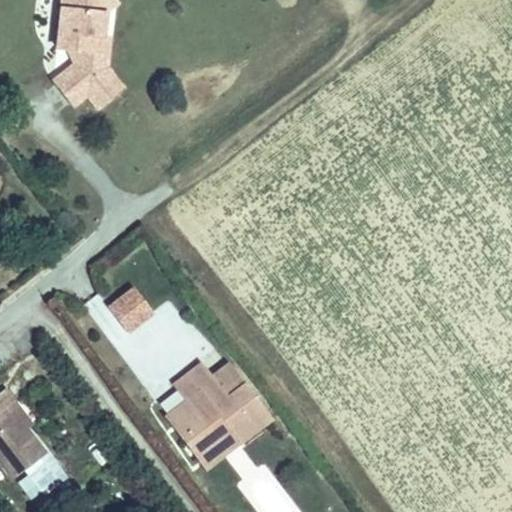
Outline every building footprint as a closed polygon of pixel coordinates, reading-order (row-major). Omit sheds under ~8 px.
[(75,101),(89,90),(101,81),(91,68),(108,54),(110,35),(107,9),(117,0),(64,0),(60,45),(72,47),(72,42),(84,43),(82,57),(77,61),(56,78),(75,101)] [(82,57),(84,43),(72,42),(72,47),(77,61),(82,57)] [(123,85),(107,65),(108,54),(91,68),(101,81),(89,90),(100,104),(123,85)] [(109,307),(126,330),(152,310),(134,287),(109,307)] [(246,379),(231,358),(208,374),(223,396),(246,379)] [(275,418),(246,379),(223,396),(208,374),(201,363),(174,383),(186,400),(198,417),(176,433),(195,458),(231,432),(241,444),(275,418)] [(12,404),(17,401),(7,388),(0,393),(0,453),(20,477),(51,453),(12,404)] [(186,400),(164,416),(176,433),(198,417),(186,400)] [(206,471),(241,444),(231,432),(195,458),(206,471)]
